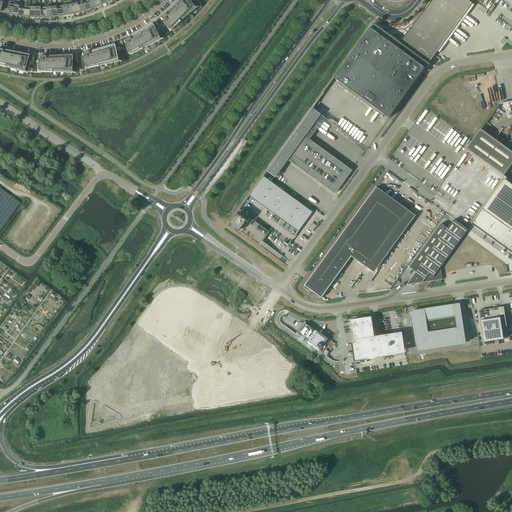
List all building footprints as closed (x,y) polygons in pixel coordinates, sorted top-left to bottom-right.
[(87,0),(85,0),(82,1),(85,11),(85,10),(90,9),(87,0)] [(87,0),(90,9),(91,9),(90,9),(96,7),(93,0),(87,0)] [(164,21),(163,23),(169,29),(171,27),(172,28),(172,29),(181,22),(179,20),(194,7),(187,0),(182,0),(181,0),(166,15),(165,14),(160,19),(162,21),(163,20),(164,21)] [(334,79),(333,81),(383,117),(384,115),(389,118),(416,81),(425,69),(427,70),(430,65),(429,63),(438,51),(440,53),(438,51),(472,4),(474,5),(467,0),(432,0),(400,42),(374,24),(350,57),(334,78),(334,79)] [(12,15),(14,3),(9,1),(6,13),(12,14),(12,15)] [(125,46),(129,53),(132,52),(133,54),(142,49),(141,47),(159,38),(153,25),(152,26),(153,27),(149,29),(149,28),(130,39),(129,38),(123,41),(125,44),(126,43),(127,45),(125,46)] [(84,67),(88,66),(88,68),(98,66),(98,64),(117,60),(114,46),(114,47),(110,48),(110,47),(88,53),(88,52),(82,54),(83,57),(84,56),(84,58),(83,59),(84,67)] [(0,65),(5,67),(6,65),(25,71),(29,57),(28,57),(28,58),(24,57),(24,56),(2,51),(3,50),(0,49),(0,65)] [(38,61),(38,70),(41,70),(41,72),(52,73),(52,71),(72,71),(72,57),(72,58),(68,58),(68,57),(45,58),(45,57),(39,57),(39,60),(40,60),(40,61),(38,61)] [(312,109),(266,172),(274,177),(283,165),(287,160),(333,194),(334,194),(335,192),(343,182),(351,171),(308,140),(304,137),(312,125),(319,115),(312,109)] [(511,152),(481,130),(467,149),(503,176),(511,164),(511,152)] [(312,212),(263,177),(248,196),(297,232),(302,225),(305,222),(304,222),(312,212)] [(511,184),(504,179),(472,224),(511,253),(511,184)] [(305,286),(303,288),(309,291),(310,290),(321,298),(322,298),(341,272),(339,271),(341,268),(342,269),(344,267),(352,257),(368,268),(409,211),(377,188),(377,187),(376,187),(304,286),(305,286)] [(226,227),(236,234),(238,231),(259,246),(269,232),(239,210),(236,213),(235,214),(226,227)] [(468,230),(454,220),(448,228),(441,224),(410,267),(416,272),(413,276),(414,277),(422,283),(425,279),(430,282),(431,282),(443,280),(441,267),(468,230),(468,229),(468,230)] [(454,304),(412,311),(418,351),(466,343),(462,315),(456,316),(454,304)] [(507,327),(504,307),(479,311),(484,341),(484,343),(504,340),(503,338),(502,328),(506,327),(507,327)] [(402,333),(374,337),(371,317),(351,320),(355,343),(352,344),(354,362),(366,360),(366,359),(377,357),(377,353),(405,349),(402,333)] [(317,334),(318,333),(304,324),(297,333),(302,336),(301,337),(303,338),(309,342),(321,351),(328,342),(317,334)]
